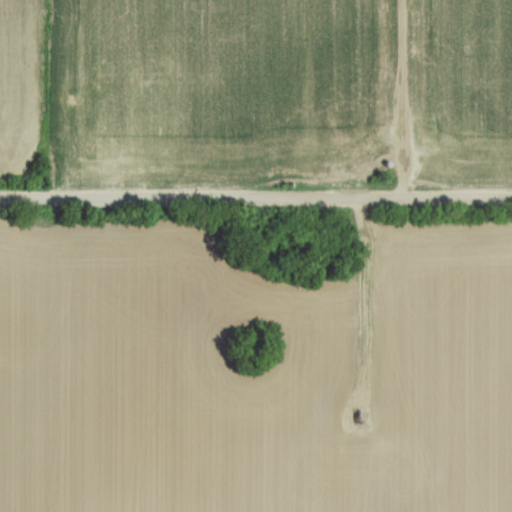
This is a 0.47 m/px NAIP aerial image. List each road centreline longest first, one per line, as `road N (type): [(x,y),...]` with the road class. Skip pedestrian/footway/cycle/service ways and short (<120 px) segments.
road 1 (tertiary): [(511,200),(0,199)]
road 2 (track): [(364,200),(363,407)]
road 3 (track): [(405,200),(403,0)]
